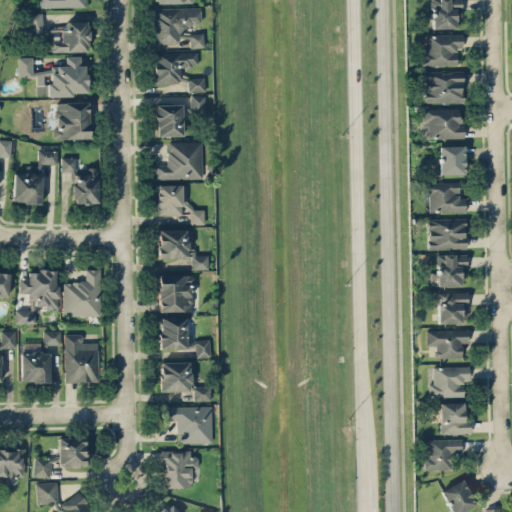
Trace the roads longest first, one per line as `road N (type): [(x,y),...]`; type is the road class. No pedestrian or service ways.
road 1 (tertiary): [(394,511),(383,0)]
road 2 (residential): [(120,0),(123,480)]
road 3 (tertiary): [(353,0),(363,444)]
road 4 (residential): [(499,108),(502,450),(511,463)]
road 5 (residential): [(126,414),(0,416)]
road 6 (residential): [(0,234),(124,237)]
